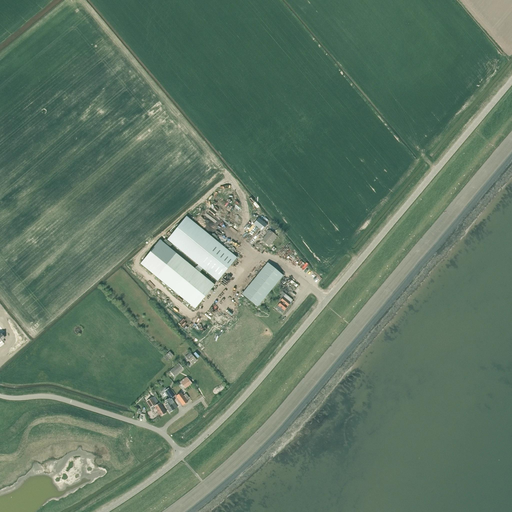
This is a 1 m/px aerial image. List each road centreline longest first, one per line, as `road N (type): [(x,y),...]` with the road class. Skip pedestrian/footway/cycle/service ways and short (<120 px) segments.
road 1 (tertiary): [(180,456),(252,387),(511,80)]
road 2 (unclassified): [(180,456),(160,431),(132,421),(61,398),(0,395)]
